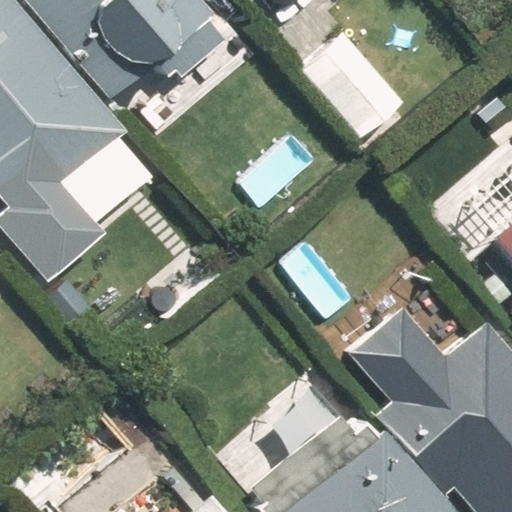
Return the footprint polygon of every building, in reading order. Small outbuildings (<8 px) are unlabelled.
[(211,39),(175,0),(5,0),(110,117),(157,75),(163,82),(211,39)] [(362,9),(330,38),(326,34),(285,70),(349,142),(390,107),(422,78),(362,9)] [(99,134),(0,19),(0,246),(32,284),(89,234),(44,182),(99,134)] [(511,29),(501,40),(511,51),(511,29)] [(511,199),(464,242),(511,294),(488,315),(511,341),(511,199)] [(511,511),(511,384),(460,324),(422,356),(381,308),(327,354),(370,404),(351,420),(419,499),(426,494),(441,511),(511,511)] [(420,511),(325,404),(234,484),(258,511),(420,511)] [(195,511),(182,497),(165,511),(106,511),(68,468),(18,511),(195,511)]
